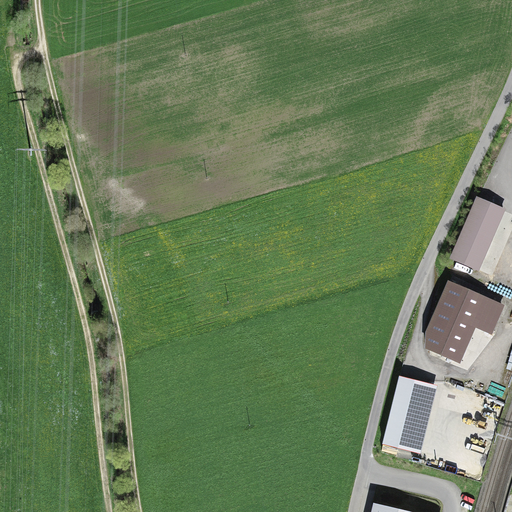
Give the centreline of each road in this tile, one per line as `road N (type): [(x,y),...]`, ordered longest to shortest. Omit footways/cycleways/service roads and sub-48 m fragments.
road 1 (track): [(39,0),(43,51),(124,369),(139,511)]
road 2 (track): [(113,511),(73,282),(16,86),(14,63),(43,51)]
road 3 (unclassified): [(353,511),(400,329),(511,79)]
